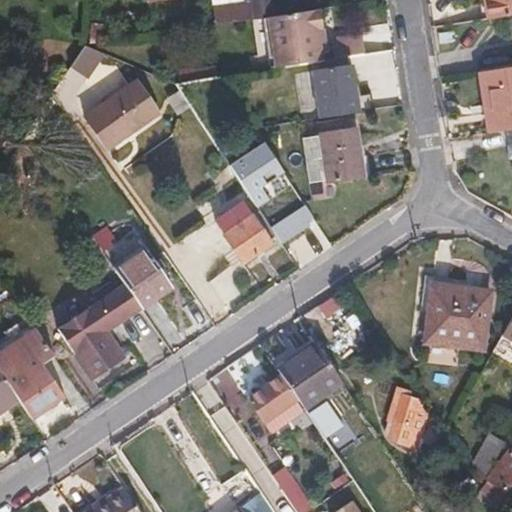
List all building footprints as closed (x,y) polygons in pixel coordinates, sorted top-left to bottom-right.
[(62,0),(54,41),(73,45),(83,4),(83,0),(62,0)] [(251,0),(252,4),(221,9),(223,25),(266,19),(270,18),(267,0),(251,0)] [(511,0),(480,0),(484,19),(511,14),(511,0)] [(266,19),(272,63),(296,60),(296,56),(319,52),(316,32),(321,31),(318,11),(270,18),(266,19)] [(83,28),(83,46),(96,45),(96,28),(83,28)] [(332,52),(332,61),(362,56),(360,42),(336,46),(336,52),(332,52)] [(310,69),(320,117),(363,108),(353,60),(310,69)] [(511,66),(477,71),(482,105),(490,104),(493,130),(511,127),(511,66)] [(83,115),(108,156),(135,140),(131,131),(155,116),(136,83),(83,115)] [(482,105),(487,131),(493,130),(490,104),(482,105)] [(299,144),(305,187),(321,184),(322,187),(360,181),(353,133),(316,139),(316,141),(299,144)] [(288,211),(303,202),(267,139),(229,161),(256,208),(278,196),(288,211)] [(240,208),(267,246),(274,241),(248,203),(240,208)] [(307,203),(271,223),(280,241),(317,221),(307,203)] [(212,227),(241,269),(270,250),(267,246),(240,208),(212,227)] [(110,224),(90,237),(97,247),(97,248),(101,253),(120,240),(110,224)] [(143,247),(111,268),(115,273),(147,253),(143,247)] [(103,269),(109,265),(101,253),(97,248),(92,251),(103,269)] [(147,253),(115,273),(123,285),(140,312),(172,290),(147,253)] [(481,288),(423,282),(417,340),(475,346),(481,288)] [(56,331),(91,380),(119,360),(103,336),(140,312),(123,285),(56,331)] [(511,315),(502,333),(511,338),(511,315)] [(19,404),(30,421),(62,399),(39,365),(51,357),(34,332),(22,340),(16,334),(4,343),(8,350),(0,355),(0,376),(11,392),(19,404)] [(300,403),(303,408),(339,382),(312,344),(276,369),(280,374),(295,397),(300,403)] [(246,398),(262,420),(266,427),(300,403),(295,397),(280,374),(246,398)] [(0,416),(19,404),(11,392),(0,376),(0,416)] [(410,390),(399,387),(392,420),(396,421),(392,436),(398,442),(416,447),(425,409),(416,397),(409,395),(410,390)] [(504,439),(491,431),(473,465),(482,478),(504,439)] [(294,511),(303,511),(311,507),(263,440),(250,449),(294,511)] [(453,450),(441,458),(460,485),(449,505),(460,511),(461,511),(477,483),(453,450)] [(511,453),(509,451),(490,474),(505,487),(503,489),(511,496),(511,453)] [(137,511),(121,488),(84,511),(137,511)] [(244,511),(267,511),(274,507),(266,496),(245,511),(244,511)] [(360,511),(349,496),(329,510),(330,511),(360,511)]
